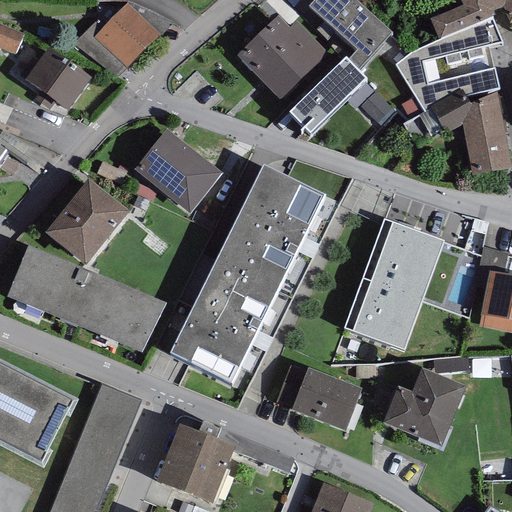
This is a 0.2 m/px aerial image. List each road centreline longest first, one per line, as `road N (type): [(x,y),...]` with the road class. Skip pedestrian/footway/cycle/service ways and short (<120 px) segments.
road 1 (residential): [(511,214),(133,91)]
road 2 (residential): [(428,511),(382,478),(170,398)]
road 3 (unknown): [(360,168),(244,424)]
road 4 (residential): [(0,244),(133,91)]
road 5 (residential): [(170,398),(0,327)]
road 6 (unknown): [(253,135),(175,291)]
road 7 (residential): [(133,91),(238,0)]
road 8 (residential): [(124,511),(170,398)]
